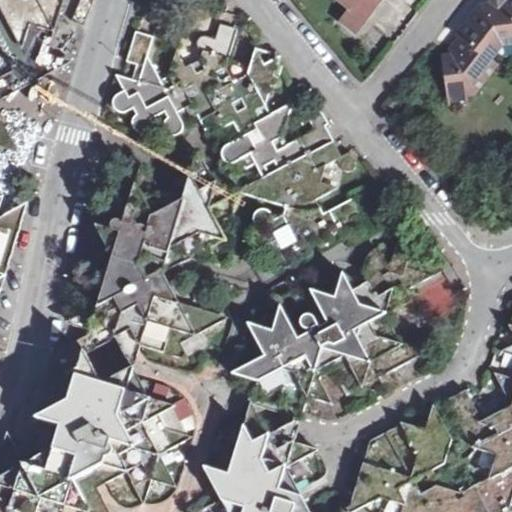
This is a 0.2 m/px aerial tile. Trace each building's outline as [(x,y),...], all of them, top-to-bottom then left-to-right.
[(0,0),(0,3),(34,67),(54,0),(0,0)] [(381,0),(351,0),(356,3),(342,20),(356,31),(381,0)] [(511,0),(504,0),(504,7),(495,0),(493,0),(486,9),(481,9),(455,40),(456,41),(451,47),(452,58),(443,59),(451,110),(465,107),(465,99),(473,99),(495,71),(489,65),(501,49),(511,47),(511,0)] [(299,101),(276,113),(272,107),(278,87),(281,87),(284,83),(284,77),(282,75),(286,58),(277,56),(277,48),(262,44),(250,76),(238,82),(231,68),(243,31),(222,25),(217,40),(208,38),(205,37),(202,39),(200,41),(198,44),(198,48),(199,51),(204,55),(202,62),(189,70),(180,52),(171,78),(163,82),(151,59),(158,39),(139,34),(128,64),(138,68),(134,81),(118,78),(126,93),(119,98),(115,101),(114,106),(116,112),(121,115),(125,114),(129,113),(135,111),(140,118),(137,122),(135,128),(138,133),(143,136),(148,136),(153,133),(155,128),(155,123),(168,115),(171,120),(167,123),(166,128),(168,135),(171,137),(174,139),(177,139),(181,139),(187,133),(188,128),(186,124),(199,118),(210,133),(219,128),(222,132),(227,131),(234,145),(227,148),(224,154),(225,159),(227,162),(230,164),(234,165),(244,161),(251,171),(260,167),(266,179),(251,189),(258,200),(289,210),(289,214),(280,220),(278,216),(274,213),(266,213),(261,218),(260,224),(262,229),(256,237),(258,244),(263,250),(271,249),(278,262),(281,266),(287,269),(293,268),(299,263),(298,254),(318,243),(334,246),(337,233),(345,229),(351,238),(356,241),(361,240),(365,236),(366,230),(360,221),(367,216),(357,202),(328,216),(322,201),(344,189),(329,184),(331,167),(342,163),(346,171),(350,174),(354,174),(357,173),(360,171),(361,166),(357,155),(348,159),(330,126),(335,125),(326,114),(322,113),(318,114),(316,116),(314,118),(313,122),(314,126),(316,129),(319,131),(294,146),(288,137),(299,101)] [(144,164),(131,214),(141,230),(153,234),(157,222),(174,213),(144,164)] [(194,179),(188,205),(172,258),(187,263),(190,258),(220,267),(212,253),(226,244),(210,212),(219,189),(203,196),(194,179)] [(115,234),(118,237),(124,238),(122,244),(120,249),(100,316),(121,304),(127,316),(124,319),(134,340),(144,340),(140,350),(167,358),(172,344),(182,346),(178,338),(181,334),(199,339),(227,320),(181,308),(174,296),(163,276),(151,285),(143,272),(146,258),(147,251),(172,258),(188,205),(174,213),(157,222),(153,234),(141,230),(131,214),(127,229),(122,225),(117,227),(115,234)] [(269,332),(245,326),(262,360),(241,371),(237,378),(254,384),(264,402),(279,394),(276,406),(300,414),(305,401),(329,406),(315,378),(334,383),(343,400),(392,374),(400,349),(385,320),(409,304),(404,294),(432,279),(421,276),(424,262),(408,259),(407,254),(395,250),(390,264),(384,266),(375,250),(366,256),(361,265),(360,274),(364,283),(349,290),(340,276),(332,300),(308,293),(324,326),(317,329),(310,318),(306,317),(303,317),(299,319),(297,323),(298,327),(300,330),(303,331),(307,332),(309,334),(294,341),(278,309),(269,332)] [(511,316),(508,329),(511,337),(511,350),(501,357),(511,360),(511,381),(494,377),(510,409),(483,426),(467,396),(450,405),(473,455),(496,460),(488,484),(461,498),(438,489),(419,499),(414,487),(444,471),(452,445),(434,409),(424,433),(401,428),(369,445),(356,490),(365,507),(380,499),(401,506),(399,511),(503,511),(508,510),(511,498),(511,316)] [(142,380),(125,375),(89,395),(85,403),(92,416),(83,421),(90,435),(72,447),(79,461),(38,485),(38,491),(50,511),(64,511),(69,509),(79,511),(95,511),(102,491),(131,475),(147,503),(152,500),(157,484),(174,489),(180,486),(165,459),(191,443),(189,437),(171,433),(163,419),(175,413),(172,407),(154,401),(142,380)] [(306,511),(301,502),(324,490),(325,488),(327,481),(313,450),(266,439),(249,405),(225,476),(211,472),(203,478),(217,502),(199,511),(306,511)]
